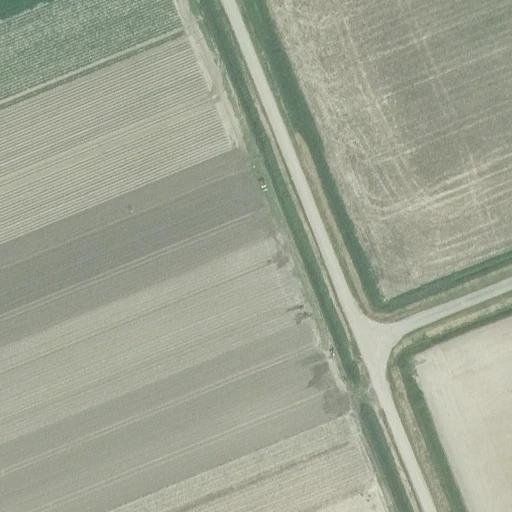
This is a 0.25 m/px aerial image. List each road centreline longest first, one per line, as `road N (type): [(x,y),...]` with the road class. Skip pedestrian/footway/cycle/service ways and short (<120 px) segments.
road 1 (unclassified): [(362,339),(226,0)]
road 2 (unclassified): [(430,511),(362,339)]
road 3 (unclassified): [(362,339),(511,280)]
